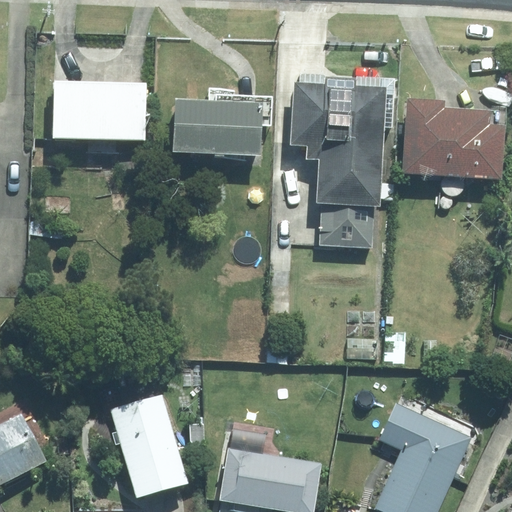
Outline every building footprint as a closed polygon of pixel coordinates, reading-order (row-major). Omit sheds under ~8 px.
[(48,90),(46,145),(137,149),(140,94),(48,90)] [(318,243),(316,276),(364,279),(367,236),(385,237),(387,217),(373,216),(381,97),(289,91),(285,153),(301,154),(301,167),(313,168),(311,209),(305,208),(303,242),(318,243)] [(484,119),(437,117),(438,109),(402,107),(398,181),(496,186),(500,134),(483,133),(484,119)] [(168,160),(254,165),(257,113),(171,108),(168,160)] [(380,188),(379,204),(391,204),(392,189),(380,188)] [(28,236),(59,240),(61,227),(30,222),(28,236)] [(382,345),(382,370),(402,371),(404,335),(382,335),(382,345)] [(438,341),(420,341),(419,369),(437,369),(438,341)] [(266,345),(266,365),(286,365),(285,345),(266,345)] [(346,362),(373,363),(373,370),(382,370),(382,345),(346,345),(346,362)] [(347,390),(347,392),(347,395),(347,398),(348,400),(349,403),(351,405),(353,407),(355,408),(357,409),(360,410),(363,410),(365,410),(368,409),(371,408),(373,406),(375,404),(376,402),(377,400),(378,397),(378,394),(378,391),(377,389),(376,386),(374,384),(372,382),(370,381),(367,380),(365,379),(362,379),(359,379),(357,380),(354,381),(352,383),(350,385),(349,387),(347,390)] [(108,412),(134,501),(186,485),(160,397),(108,412)] [(393,409),(375,446),(397,456),(370,511),(434,511),(467,443),(393,409)] [(18,416),(0,425),(0,486),(44,463),(18,416)] [(201,425),(183,425),(183,451),(201,450),(201,425)] [(226,449),(218,502),(272,511),(310,511),(318,465),(226,449)]
